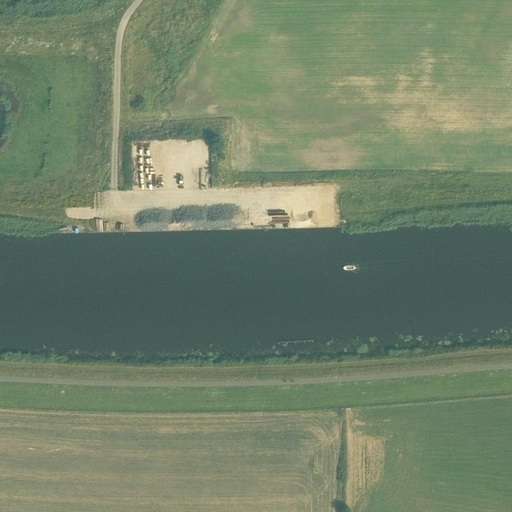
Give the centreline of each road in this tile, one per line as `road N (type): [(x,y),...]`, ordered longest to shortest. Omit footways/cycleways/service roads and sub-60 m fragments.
road 1 (unclassified): [(511,359),(259,382),(0,376)]
road 2 (track): [(115,191),(118,43),(125,16),(140,0)]
road 3 (track): [(0,31),(89,29),(125,16)]
